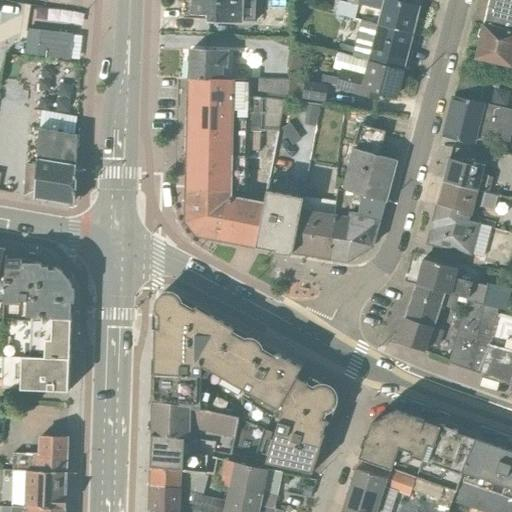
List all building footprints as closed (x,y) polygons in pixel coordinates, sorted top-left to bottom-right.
[(190,0),(190,13),(206,14),(206,20),(210,21),(210,24),(239,24),(239,21),(254,21),(255,0),(190,0)] [(347,0),(347,2),(334,0),(332,13),(367,22),(369,14),(356,10),(358,4),(359,4),(380,9),(377,24),(413,34),(420,5),(402,1),(402,0),(347,0)] [(511,0),(489,0),(484,24),(511,30),(511,0)] [(340,43),(338,52),(404,70),(413,34),(361,21),(354,47),(340,43)] [(511,30),(484,24),(476,58),(511,66),(511,30)] [(70,46),(72,35),(28,29),(26,41),(70,46)] [(15,40),(14,52),(69,58),(70,46),(15,40)] [(228,67),(229,50),(189,48),(188,62),(187,63),(186,76),(188,77),(189,79),(224,79),(224,67),(228,67)] [(288,100),(298,101),(301,66),(304,66),(305,54),(301,53),(302,51),(296,50),(295,52),(292,52),(288,100)] [(305,82),(303,98),(326,101),(328,86),(336,87),(336,88),(378,99),(380,93),(397,98),(404,70),(336,52),(333,68),(340,70),(338,76),(322,74),(321,83),(305,82)] [(477,134),(509,142),(511,128),(511,109),(480,101),(485,80),(484,80),(460,73),(455,96),(454,96),(444,136),(474,143),(477,134)] [(188,116),(282,116),(286,100),(250,95),(250,79),(189,79),(188,116)] [(250,79),(250,95),(288,100),(290,80),(250,79)] [(304,124),(315,126),(319,105),(296,102),(295,110),(306,112),(304,124)] [(188,116),(187,153),(248,155),(248,150),(259,150),(260,131),(278,131),(282,116),(188,116)] [(300,139),(289,123),(281,128),(292,144),(300,139)] [(385,131),(360,124),(342,188),(385,201),(395,160),(379,155),(385,131)] [(75,199),(77,135),(39,128),(37,165),(27,163),(26,164),(24,195),(55,201),(70,204),(75,199)] [(248,155),(187,153),(186,190),(246,192),(248,155)] [(485,166),(485,164),(475,161),(474,164),(448,157),(442,181),(478,190),(482,174),(496,177),(498,170),(485,166)] [(14,175),(0,172),(0,190),(11,193),(14,175)] [(269,179),(256,249),(292,256),(304,185),(269,179)] [(478,190),(442,181),(436,204),(462,210),(461,213),(470,216),(473,206),(494,211),(498,195),(478,190)] [(338,188),(336,209),(381,215),(385,201),(341,188),(338,188)] [(246,192),(186,190),(186,216),(190,222),(189,223),(195,231),(196,230),(201,235),(256,246),(264,202),(246,198),(246,192)] [(433,245),(471,255),(472,253),(484,256),(492,226),(480,223),(469,220),(470,216),(461,213),(462,210),(436,204),(429,231),(426,244),(433,245)] [(334,215),(301,209),(293,251),(331,258),(334,215)] [(373,245),(381,215),(336,209),(331,258),(348,261),(373,245)] [(72,317),(73,287),(55,266),(37,265),(37,262),(23,261),(23,259),(22,258),(22,256),(6,255),(4,285),(2,317),(72,317)] [(458,267),(422,258),(416,284),(467,298),(467,301),(468,302),(497,309),(504,310),(505,310),(509,293),(508,292),(510,289),(509,288),(488,283),(487,285),(456,277),(458,267)] [(416,284),(405,317),(456,334),(461,316),(464,316),(468,302),(467,301),(467,298),(416,284)] [(207,377),(278,418),(297,376),(302,367),(232,326),(173,293),(166,292),(161,294),(157,298),(154,304),(154,326),(153,373),(207,377)] [(511,384),(511,317),(497,313),(497,309),(468,302),(464,316),(461,316),(456,334),(450,364),(511,384)] [(2,317),(1,355),(70,358),(72,317),(2,317)] [(398,341),(450,360),(456,334),(405,317),(397,341),(398,341)] [(70,358),(1,355),(1,357),(0,356),(0,367),(2,387),(68,390),(70,358)] [(207,377),(153,373),(153,402),(190,406),(190,408),(206,411),(207,377)] [(306,381),(297,376),(278,418),(274,432),(263,429),(262,429),(254,458),(312,473),(313,472),(325,434),(323,432),(325,423),(328,423),(336,399),(335,392),(330,387),(325,384),(308,380),(306,381)] [(153,402),(152,435),(190,438),(190,428),(234,437),(239,417),(190,408),(190,406),(153,402)] [(460,471),(475,438),(416,417),(407,413),(396,409),(371,422),(358,457),(391,469),(394,461),(406,465),(410,455),(423,459),(419,470),(442,478),(446,466),(460,471)] [(150,467),(206,472),(209,456),(208,456),(184,453),(184,438),(152,435),(150,467)] [(12,452),(12,470),(65,472),(67,437),(38,436),(38,452),(12,452)] [(482,511),(511,511),(511,450),(475,438),(460,471),(451,501),(482,511)] [(359,459),(343,507),(358,511),(388,511),(397,491),(409,495),(410,491),(414,492),(419,492),(423,481),(391,469),(358,457),(358,458),(359,459)] [(230,486),(235,461),(225,459),(220,484),(230,486)] [(227,498),(274,508),(278,490),(281,472),(235,461),(230,486),(227,498)] [(206,472),(150,467),(149,510),(159,511),(223,511),(226,500),(204,496),(209,473),(206,472)] [(65,472),(12,470),(12,506),(64,508),(65,472)] [(272,511),(274,508),(227,498),(224,511),(272,511)]
